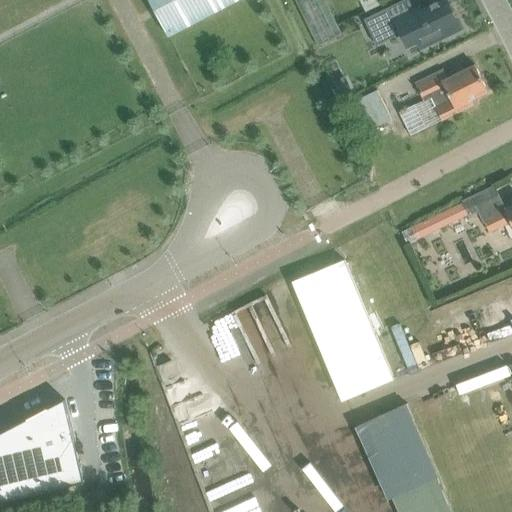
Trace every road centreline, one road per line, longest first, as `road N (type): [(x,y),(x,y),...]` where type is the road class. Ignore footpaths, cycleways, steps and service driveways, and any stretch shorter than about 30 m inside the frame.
road 1 (unclassified): [(181,264),(266,215),(271,193),(263,174),(227,169),(208,186),(197,219)]
road 2 (unclassified): [(0,360),(181,264)]
road 3 (unclassified): [(331,225),(511,129)]
